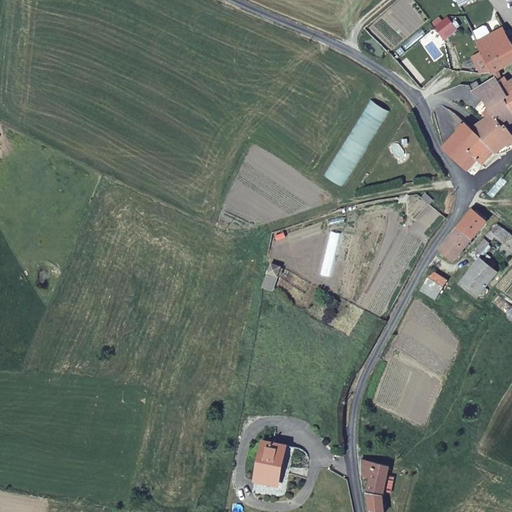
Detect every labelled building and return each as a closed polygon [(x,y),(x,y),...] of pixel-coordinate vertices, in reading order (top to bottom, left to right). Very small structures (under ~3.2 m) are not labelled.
[(442,23),(429,35),(439,46),(452,34),(442,23)] [(487,29),(485,28),(475,35),(481,45),(487,54),(495,49),(510,40),(504,28),(493,36),(487,29)] [(511,64),(511,42),(510,40),(495,49),(505,68),(511,64)] [(505,68),(495,49),(487,54),(485,55),(490,64),(494,72),(505,68)] [(483,52),(474,56),(482,73),(494,72),(490,64),(485,55),(483,52)] [(497,79),(511,102),(511,81),(508,85),(503,77),(497,79)] [(484,99),(491,111),(503,128),(505,126),(511,122),(511,102),(497,79),(475,91),(484,99)] [(503,128),(491,111),(500,127),(484,139),(467,125),(494,151),(499,156),(508,153),(511,149),(511,138),(511,139),(503,128)] [(494,151),(467,125),(446,147),(469,170),(477,160),(482,164),(494,151)] [(473,212),(440,250),(454,262),(466,249),(464,248),(486,222),(473,212)] [(469,271),(461,282),(479,297),(498,272),(488,264),(493,257),(487,253),(471,273),(469,271)] [(274,292),(282,268),(273,263),(264,288),(274,292)] [(434,299),(442,287),(445,281),(431,272),(420,290),(434,299)] [(278,486),(287,447),(264,443),(256,481),(278,486)] [(391,459),(381,456),(380,463),(361,460),(363,475),(371,477),(369,491),(371,511),(377,511),(385,511),(385,487),(391,459)]
